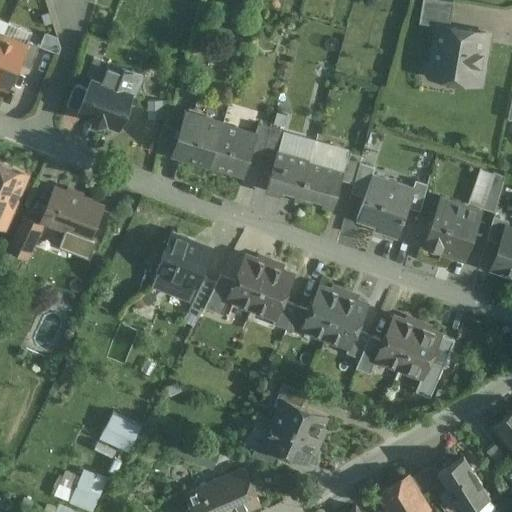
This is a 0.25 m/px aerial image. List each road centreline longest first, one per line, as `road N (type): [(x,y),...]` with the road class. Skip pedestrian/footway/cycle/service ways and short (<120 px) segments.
road 1 (residential): [(511,320),(0,120)]
road 2 (residential): [(511,378),(287,511)]
